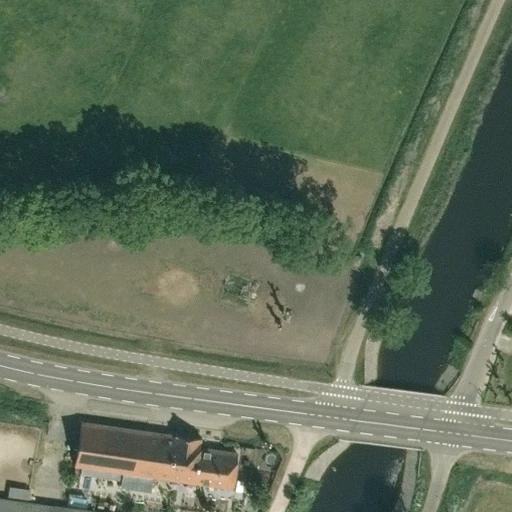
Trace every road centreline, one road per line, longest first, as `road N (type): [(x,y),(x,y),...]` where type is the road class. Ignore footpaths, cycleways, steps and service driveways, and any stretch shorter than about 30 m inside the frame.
road 1 (unclassified): [(323,416),(340,392),(353,339),(496,0)]
road 2 (secondary): [(323,416),(0,366)]
road 3 (unclassified): [(453,434),(511,289)]
road 4 (secondary): [(453,434),(323,416)]
